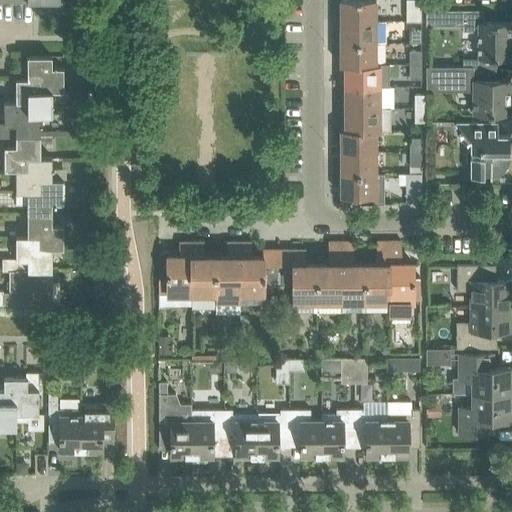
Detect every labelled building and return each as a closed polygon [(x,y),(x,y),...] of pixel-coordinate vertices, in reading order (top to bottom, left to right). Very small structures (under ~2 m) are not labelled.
[(339,0),(340,12),(335,13),(335,21),(376,21),(375,0),(339,0)] [(421,21),(421,18),(421,0),(406,0),(406,18),(406,21),(421,21)] [(426,25),(463,26),(463,31),(478,31),(478,57),(510,57),(510,21),(484,21),(484,9),(426,10),(426,25)] [(335,29),(340,29),(340,42),(376,42),(376,21),(335,21),(335,29)] [(410,42),(421,42),(421,28),(410,28),(410,42)] [(376,64),(376,63),(376,42),(340,42),(340,65),(344,65),(344,64),(376,64)] [(421,50),(410,50),(410,64),(421,64),(421,50)] [(52,55),(28,55),(28,78),(40,78),(40,91),(52,91),(52,90),(64,90),(64,67),(52,67),(52,55)] [(380,86),(380,63),(376,63),(376,64),(344,64),(344,65),(344,86),(380,86)] [(410,78),(421,78),(421,64),(410,64),(410,78)] [(487,66),(426,65),(426,91),(473,90),(473,114),(510,113),(510,79),(487,79),(487,66)] [(40,113),(52,113),(52,91),(40,91),(40,78),(28,78),(16,78),(16,100),(28,100),(28,113),(40,113)] [(344,86),(344,108),(380,107),(380,86),(344,86)] [(426,94),(414,94),(415,108),(426,108),(426,94)] [(0,134),(40,134),(40,113),(28,113),(28,100),(16,100),(4,100),(4,123),(0,122),(0,134)] [(344,108),(344,129),(376,129),(376,130),(389,130),(390,107),(380,107),(344,108)] [(415,122),(426,122),(426,108),(415,108),(415,122)] [(478,122),(455,123),(470,136),(470,156),(470,176),(492,176),(497,175),(501,173),(504,170),(507,167),(509,163),(510,159),(510,134),(498,134),(498,122),(478,122)] [(340,151),(376,151),(376,130),(376,129),(344,129),(340,128),(340,151)] [(4,169),(16,169),(28,169),(28,156),(40,156),(40,134),(0,134),(0,146),(4,147),(4,169)] [(421,137),(410,137),(410,151),(422,151),(421,137)] [(340,173),(376,173),(376,151),(340,151),(340,173)] [(410,165),(422,165),(422,151),(410,151),(410,165)] [(16,191),(28,191),(40,191),(40,178),(52,178),(52,156),(40,156),(28,156),(28,169),(16,169),(16,191)] [(357,202),(357,203),(384,203),(384,173),(376,173),(340,173),(340,195),(359,195),(359,202),(357,202)] [(421,173),(406,173),(406,195),(422,195),(421,175),(421,173)] [(28,191),(28,213),(52,213),(52,203),(64,203),(64,179),(52,179),(52,178),(40,178),(40,191),(28,191)] [(92,201),(84,201),(84,213),(92,213),(92,201)] [(64,224),(52,224),(52,213),(28,213),(28,235),(28,236),(40,236),(40,247),(52,247),(52,248),(64,248),(64,224)] [(40,236),(28,236),(28,235),(16,235),(16,258),(2,258),(3,270),(9,270),(52,270),(52,248),(52,247),(40,247),(40,236)] [(345,317),(360,317),(360,308),(365,308),(365,300),(365,263),(350,264),(349,260),(353,256),(353,240),(341,241),(341,308),(345,308),(345,317)] [(381,263),(365,263),(365,300),(365,308),(389,308),(389,240),(377,241),(377,256),(381,260),(381,263)] [(389,240),(389,308),(389,312),(410,312),(410,299),(420,299),(420,275),(414,275),(414,263),(401,263),(401,248),(401,240),(389,240)] [(167,277),(159,277),(159,305),(192,304),(191,241),(179,241),(179,248),(183,252),(183,256),(167,256),(167,277)] [(204,241),(191,241),(192,304),(216,304),(216,256),(200,256),(200,252),(204,248),(204,241)] [(216,312),(240,312),(240,301),(240,241),(227,241),(227,248),(231,252),(231,256),(216,256),(216,304),(216,312)] [(264,284),(289,285),(289,266),(264,266),(264,256),(248,256),(248,252),(252,248),(252,241),(240,241),(240,301),(264,301),(264,292),(264,284)] [(317,314),(341,314),(341,308),(341,241),(329,241),(329,249),(329,256),(333,260),(333,264),(317,264),(317,308),(317,314)] [(293,300),(293,309),(317,308),(317,264),(302,264),(301,260),(305,256),(305,249),(293,249),(293,266),(293,300)] [(470,290),(470,306),(510,305),(510,279),(489,279),(489,264),(457,263),(457,283),(457,290),(470,290)] [(0,303),(52,304),(52,270),(9,270),(9,291),(4,291),(4,290),(0,289),(0,303)] [(489,330),(510,330),(510,305),(470,306),(470,321),(457,321),(457,347),(469,347),(489,347),(489,330)] [(172,334),(159,335),(159,354),(172,354),(172,334)] [(59,361),(59,344),(48,344),(48,361),(59,361)] [(81,357),(84,357),(93,347),(93,344),(81,344),(81,357)] [(326,348),(316,348),(317,358),(326,357),(326,348)] [(349,348),(349,357),(354,357),(359,357),(359,348),(349,348)] [(452,392),(471,392),(511,392),(510,367),(488,367),(488,352),(458,352),(458,377),(452,377),(452,392)] [(303,357),(290,358),(290,370),(303,369),(303,357)] [(354,357),(349,357),(341,357),(341,382),(354,382),(354,357)] [(367,357),(359,357),(354,357),(354,382),(367,382),(367,357)] [(387,370),(420,370),(420,357),(386,357),(387,370)] [(288,382),(288,370),(290,370),(290,358),(276,358),(276,382),(288,382)] [(210,367),(215,371),(221,371),(221,360),(210,360),(210,367)] [(26,377),(4,377),(4,388),(4,400),(16,400),(16,413),(39,413),(39,372),(26,372),(26,377)] [(171,456),(192,456),(192,409),(190,409),(190,402),(180,402),(176,393),(167,393),(167,381),(159,381),(159,436),(171,436),(171,456)] [(0,424),(16,424),(16,413),(16,400),(4,400),(4,388),(0,388),(0,424)] [(48,392),(48,442),(60,442),(60,450),(81,450),(81,412),(81,406),(57,406),(57,392),(48,392)] [(511,392),(471,392),(471,406),(459,406),(459,433),(488,432),(488,418),(511,418),(511,392)] [(81,412),(81,450),(102,450),(102,430),(114,430),(114,403),(94,403),(94,412),(81,412)] [(426,404),(426,416),(440,416),(440,404),(426,404)] [(280,413),(257,413),(257,456),(278,456),(278,427),(287,427),(287,436),(290,436),(289,408),(280,408),(280,413)] [(311,420),(311,408),(289,408),(290,436),(301,436),(301,456),(322,455),(322,419),(321,419),(311,420)] [(345,413),(321,413),(321,419),(322,419),(322,455),(343,455),(343,426),(355,426),(355,408),(345,408),(345,413)] [(364,408),(355,408),(355,426),(366,426),(366,455),(387,455),(387,413),(364,413),(364,408)] [(411,412),(387,413),(387,455),(408,455),(408,426),(420,426),(420,408),(411,408),(411,412)] [(203,409),(192,409),(192,456),(213,456),(213,436),(225,436),(225,427),(224,427),(224,409),(203,409)] [(236,427),(236,456),(257,456),(257,413),(233,413),(233,409),(224,409),(224,427),(225,427),(236,427)] [(23,462),(18,462),(18,473),(28,473),(28,466),(23,462)]
